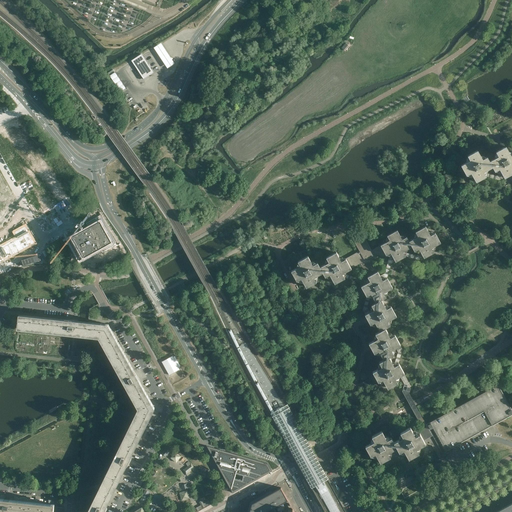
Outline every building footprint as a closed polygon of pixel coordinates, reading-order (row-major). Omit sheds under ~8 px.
[(168,53),(162,43),(154,48),(160,58),(167,68),(175,63),(168,53)] [(151,69),(146,62),(146,61),(144,58),(143,58),(142,57),(141,55),(142,55),(141,54),(131,61),(132,62),(132,61),(133,63),(134,64),(134,65),(137,69),(142,78),(143,79),(147,77),(153,73),(152,70),(151,69)] [(511,152),(511,153),(511,152),(508,151),(505,147),(501,149),(496,152),(495,155),(495,156),(494,159),(493,159),(489,162),(487,157),(486,157),(483,156),(480,155),(477,151),(472,153),(471,154),(467,156),(466,159),(466,160),(465,163),(461,165),(466,175),(470,176),(471,176),(473,177),(476,182),(481,179),(482,178),(484,177),(485,176),(499,180),(504,178),(509,175),(511,173),(511,152)] [(88,228),(69,238),(79,256),(83,254),(84,257),(100,249),(102,253),(115,246),(100,218),(87,225),(87,226),(88,228)] [(15,233),(18,238),(2,246),(8,257),(24,249),(34,243),(25,227),(15,233)] [(391,334),(388,333),(385,328),(390,326),(390,324),(390,323),(390,322),(391,322),(392,319),(396,316),(394,312),(391,306),(391,307),(389,306),(388,306),(387,305),(387,306),(384,305),(381,300),(383,299),(386,297),(387,294),(388,290),(392,288),(389,281),(387,278),(390,268),(391,266),(391,265),(391,263),(395,261),(396,261),(401,259),(402,258),(405,256),(419,260),(424,257),(424,258),(430,254),(434,252),(435,249),(435,248),(436,245),(440,243),(435,233),(431,232),(428,231),(425,227),(420,229),(415,232),(416,232),(415,235),(414,235),(415,236),(414,239),(409,241),(406,237),(403,236),(399,235),(397,230),(392,233),(391,234),(386,236),(385,241),(385,243),(372,250),(362,232),(352,238),(359,251),(346,259),(342,258),(342,257),(342,258),(339,257),(336,252),(326,258),(326,260),(325,261),(325,263),(324,264),(320,267),(317,263),(314,262),(314,261),(313,262),(310,261),(308,256),(298,261),(298,262),(297,265),(296,268),(291,271),(294,276),(297,281),(297,280),(298,281),(300,281),(300,282),(301,282),(304,282),(306,287),(311,285),(316,282),(330,286),(335,283),(342,279),(344,278),(349,279),(359,282),(361,286),(361,287),(364,291),(364,293),(366,296),(364,303),(363,310),(365,315),(367,319),(370,325),(374,325),(374,326),(377,327),(380,331),(375,334),(375,336),(375,337),(374,337),(374,338),(373,341),(369,343),(372,348),(372,349),(374,353),(381,355),(384,360),(379,362),(378,365),(378,366),(377,369),(373,372),(375,376),(378,381),(381,382),(382,383),(382,382),(385,383),(388,388),(392,385),(397,383),(397,382),(398,379),(399,379),(398,379),(399,378),(399,376),(404,384),(404,385),(403,388),(404,389),(406,389),(406,391),(408,391),(409,392),(411,388),(410,388),(411,386),(404,373),(401,368),(399,363),(402,350),(400,345),(397,340),(395,335),(394,335),(391,334)] [(0,261),(8,257),(2,246),(0,247),(0,261)] [(340,249),(345,257),(348,254),(344,247),(340,249)] [(404,316),(404,315),(405,315),(406,314),(406,313),(407,312),(407,311),(407,310),(406,310),(406,309),(406,308),(405,308),(404,307),(403,306),(402,306),(401,306),(400,306),(399,307),(398,307),(398,308),(397,308),(397,309),(396,310),(397,310),(398,310),(399,310),(400,311),(401,311),(402,312),(402,313),(403,314),(403,315),(403,316),(404,316)] [(112,492),(114,488),(126,463),(127,464),(130,459),(128,459),(144,426),(146,422),(148,418),(150,414),(153,409),(152,407),(137,379),(138,379),(136,374),(134,375),(108,326),(105,325),(101,325),(92,324),(88,324),(83,323),(78,323),(78,322),(76,322),(74,322),(74,321),(73,321),(69,320),(69,322),(20,316),(19,316),(18,328),(63,333),(68,333),(73,334),(77,334),(82,335),(87,335),(91,336),(94,336),(95,336),(100,337),(105,345),(107,349),(123,377),(124,380),(127,385),(129,389),(131,392),(133,397),(140,409),(138,412),(136,417),(134,421),(120,450),(118,454),(116,458),(114,462),(104,483),(102,487),(95,500),(94,503),(91,508),(89,511),(103,511),(104,511),(105,509),(104,508),(112,492)] [(172,356),(162,362),(169,375),(180,369),(179,368),(173,357),(172,356)] [(436,443),(442,453),(446,451),(448,450),(450,449),(452,448),(453,447),(458,444),(511,414),(511,410),(498,385),(448,412),(426,424),(430,431),(432,436),(436,443)] [(421,427),(413,432),(415,433),(416,432),(416,433),(419,434),(423,441),(431,436),(432,436),(426,424),(421,427)] [(419,449),(420,446),(425,443),(423,441),(419,434),(416,433),(416,432),(415,433),(413,432),(410,427),(405,430),(400,432),(399,436),(398,436),(399,437),(398,439),(394,442),(391,437),(391,438),(388,437),(387,436),(387,437),(384,436),(382,431),(376,434),(372,436),(371,440),(370,443),(365,446),(367,450),(368,451),(369,452),(371,456),(371,455),(374,456),(374,457),(375,457),(378,457),(380,462),(383,460),(390,457),(390,456),(391,454),(391,453),(392,450),(396,447),(397,449),(399,452),(402,452),(402,453),(403,452),(406,453),(409,458),(413,455),(418,453),(419,450),(420,449),(419,449)] [(431,436),(423,441),(425,443),(431,445),(432,445),(435,451),(437,456),(440,454),(442,453),(436,443),(432,436),(431,436)] [(165,457),(171,449),(167,446),(162,454),(165,457)] [(272,471),(267,463),(261,462),(242,456),(241,456),(228,452),(222,450),(221,450),(220,450),(219,449),(210,447),(206,446),(214,459),(218,465),(221,471),(223,475),(232,493),(253,481),(257,479),(256,479),(258,478),(262,476),(263,476),(271,471),(272,471)] [(176,462),(180,457),(175,452),(171,458),(176,462)] [(187,466),(186,467),(183,470),(186,474),(187,476),(190,474),(189,472),(194,468),(191,463),(190,464),(189,462),(186,464),(187,466)] [(275,511),(273,508),(287,500),(281,488),(272,492),(266,496),(262,498),(252,504),(250,508),(249,511),(294,511),(293,509),(288,511),(275,511)] [(337,500),(331,489),(328,490),(326,491),(324,492),(322,493),(321,494),(326,504),(325,507),(326,507),(326,508),(326,509),(327,511),(343,511),(338,502),(337,502),(336,502),(336,501),(336,500),(337,500)] [(144,502),(148,492),(145,490),(140,501),(144,502)] [(189,497),(188,490),(181,492),(183,498),(189,497)] [(53,511),(54,507),(55,504),(54,504),(52,504),(52,506),(45,505),(45,503),(43,503),(43,505),(39,504),(39,503),(34,502),(33,504),(30,503),(30,502),(25,501),(25,503),(21,502),(21,501),(16,500),(16,502),(13,501),(14,499),(13,499),(12,498),(12,499),(10,498),(9,499),(4,499),(4,500),(2,500),(2,499),(0,498),(0,511),(6,511),(53,511)] [(197,508),(195,509),(192,504),(191,505),(189,506),(192,511),(195,511),(196,511),(199,510),(202,509),(205,507),(208,506),(211,504),(210,501),(207,503),(204,504),(203,504),(202,501),(199,502),(200,505),(200,506),(197,508)] [(511,511),(511,503),(499,510),(496,511),(511,511)]
